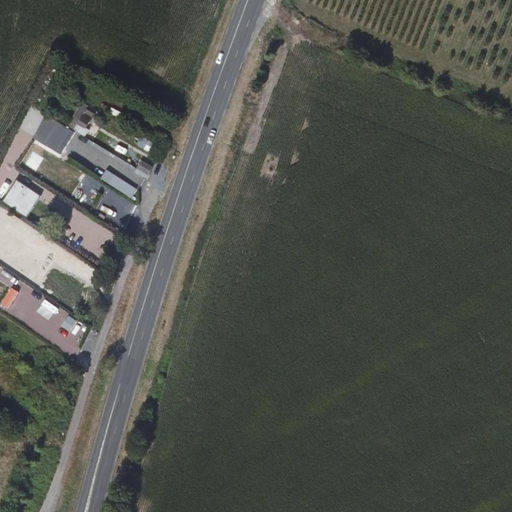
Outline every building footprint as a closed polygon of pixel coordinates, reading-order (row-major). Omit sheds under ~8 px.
[(97,111),(89,106),(76,132),(86,138),(89,131),(87,129),(97,111)] [(43,148),(58,155),(70,130),(55,123),(43,148)] [(150,177),(153,169),(141,162),(138,169),(150,177)] [(105,171),(100,182),(134,197),(140,183),(135,181),(133,184),(105,171)] [(7,186),(0,197),(0,203),(16,213),(25,198),(7,186)]
